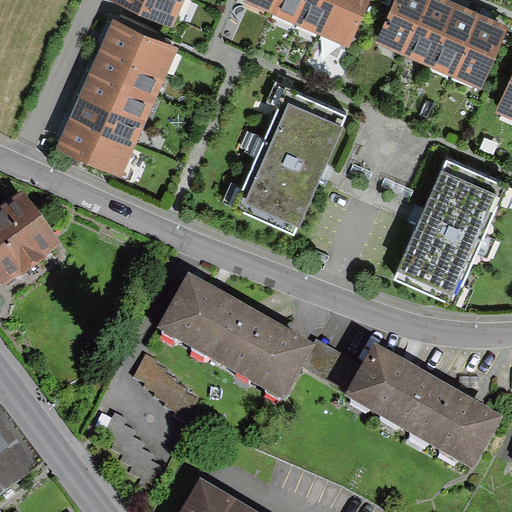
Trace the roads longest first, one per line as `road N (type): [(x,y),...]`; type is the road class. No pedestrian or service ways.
road 1 (residential): [(511,334),(474,336),(385,319),(0,157)]
road 2 (tertiary): [(0,376),(102,511)]
